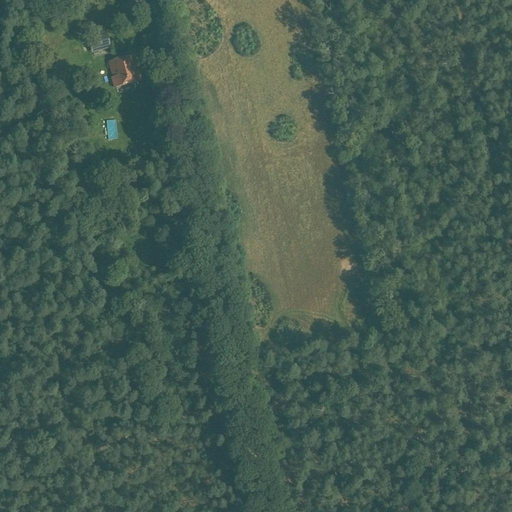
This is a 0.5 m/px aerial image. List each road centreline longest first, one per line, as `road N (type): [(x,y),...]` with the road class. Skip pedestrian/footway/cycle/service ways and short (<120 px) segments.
road 1 (track): [(154,0),(264,511)]
road 2 (track): [(511,261),(457,0)]
road 3 (track): [(240,398),(124,435),(0,508)]
road 4 (track): [(140,0),(70,32),(41,75),(34,114),(0,132)]
road 5 (track): [(396,511),(511,440)]
